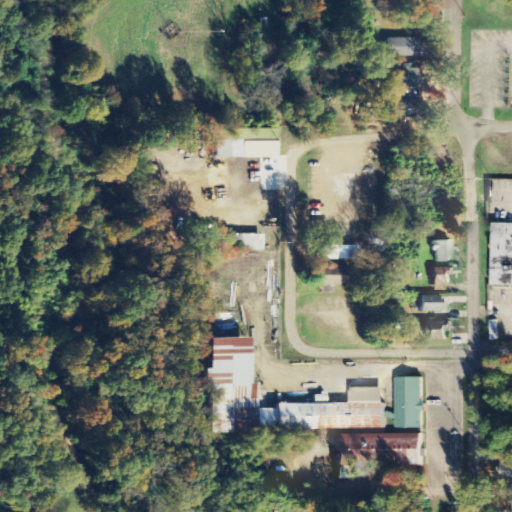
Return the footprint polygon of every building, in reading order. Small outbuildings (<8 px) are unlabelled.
[(385,39),(386,57),(421,57),(421,38),(385,39)] [(384,72),(385,81),(391,81),(392,89),(418,88),(418,69),(407,69),(407,64),(400,65),(400,71),(384,72)] [(394,119),(420,119),(419,100),(394,100),(394,119)] [(276,157),(276,132),(211,132),(211,159),(226,159),(226,143),(240,143),(240,157),(276,157)] [(511,287),(511,224),(493,224),(492,287),(511,287)] [(261,251),(261,235),(208,235),(209,252),(261,251)] [(431,241),(431,263),(451,262),(450,241),(431,241)] [(356,261),(357,247),(320,246),(320,260),(356,261)] [(451,269),(429,269),(430,292),(443,291),(443,285),(452,285),(451,269)] [(439,297),(416,297),(416,312),(439,313),(439,297)] [(423,340),(446,341),(446,333),(451,333),(451,323),(423,322),(423,340)] [(384,430),(384,389),(350,390),(350,404),(273,406),(273,410),(256,410),(256,383),(244,384),(244,339),(205,339),(206,370),(201,370),(201,386),(207,386),(208,434),(238,434),(238,432),(384,430)] [(422,379),(396,379),(397,430),(423,430),(422,379)] [(422,435),(334,436),(334,466),(422,464),(422,435)] [(502,464),(501,482),(511,482),(511,457),(510,457),(509,464),(502,464)]
